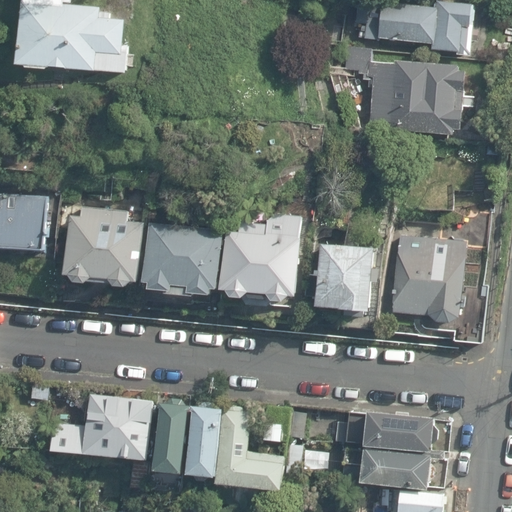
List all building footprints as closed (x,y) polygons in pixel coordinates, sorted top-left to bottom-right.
[(67,0),(22,0),(15,70),(123,78),(122,21),(68,4),(67,0)] [(483,8),(413,0),(390,0),(386,41),(478,52),(483,8)] [(471,61),(375,55),(370,125),(466,131),(471,61)] [(48,191),(0,190),(0,245),(46,250),(48,191)] [(141,208),(72,202),(66,277),(136,282),(141,208)] [(302,216),(229,211),(222,292),(296,295),(302,216)] [(220,227),(146,220),(142,286),(216,294),(220,227)] [(471,241),(400,238),(397,307),(467,311),(471,241)] [(377,244),(322,241),(317,306),(374,308),(377,244)] [(131,488),(149,489),(152,455),(151,455),(154,423),(155,423),(157,400),(135,398),(135,399),(123,398),(123,395),(110,394),(110,396),(92,394),(90,426),(56,423),(53,451),(134,459),(131,488)] [(219,407),(216,402),(201,401),(199,406),(195,405),(189,474),(217,477),(220,453),(224,408),(219,407)] [(157,471),(185,474),(191,411),(193,411),(194,405),(161,402),(161,408),(163,409),(157,471)] [(246,411),(243,406),(233,405),(229,409),(225,409),(220,453),(217,477),(217,483),(285,490),(288,455),(250,451),(254,412),(246,411)] [(336,441),(432,451),(435,416),(349,407),(348,423),(338,422),(336,441)] [(292,462),(302,463),(303,446),(293,445),(292,462)] [(346,479),(430,490),(435,455),(367,448),(367,451),(347,448),(346,479)] [(246,487),(225,485),(224,501),(244,503),(246,487)] [(445,511),(447,493),(376,486),(374,510),(400,511),(445,511)]
